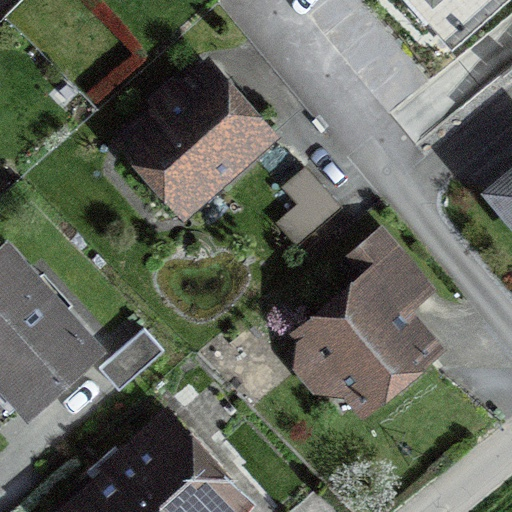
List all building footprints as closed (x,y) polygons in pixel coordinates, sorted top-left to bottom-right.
[(411,0),(454,48),(507,0),(411,0)] [(146,93),(151,98),(113,132),(186,214),(282,129),(209,47),(178,75),(173,70),(146,93)] [(294,245),(342,202),(304,160),(280,181),(296,199),(272,220),(294,245)] [(511,172),(487,194),(511,224),(511,172)] [(415,303),(436,286),(383,220),(345,251),(359,267),(289,323),(297,334),(292,364),(295,367),(285,375),(304,397),(313,389),(343,390),(359,410),(446,341),(415,303)] [(107,341),(8,228),(0,234),(0,379),(27,411),(107,341)] [(165,346),(145,323),(98,364),(118,387),(165,346)] [(97,458),(102,464),(46,511),(236,511),(255,495),(168,396),(97,458)]
